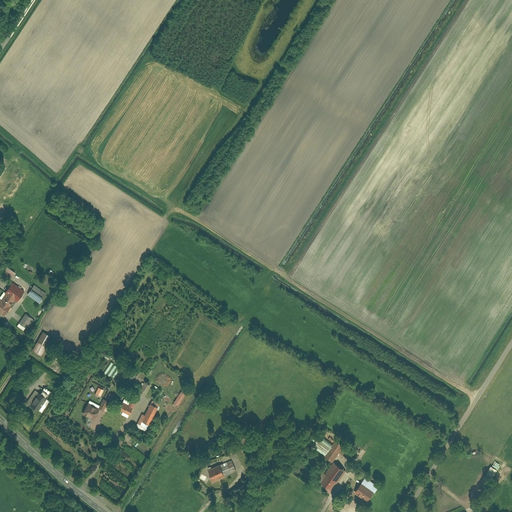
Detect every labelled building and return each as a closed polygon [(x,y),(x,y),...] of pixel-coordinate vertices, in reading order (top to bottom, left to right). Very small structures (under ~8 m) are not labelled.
[(15,273),(7,267),(4,271),(11,277),(15,273)] [(9,306),(14,300),(16,301),(23,291),(12,283),(5,293),(6,294),(1,301),(0,299),(0,311),(5,314),(10,307),(9,306)] [(45,294),(34,285),(27,293),(39,302),(45,294)] [(27,328),(33,320),(25,314),(19,323),(27,328)] [(31,350),(40,355),(51,337),(42,331),(31,350)] [(105,374),(116,378),(119,367),(108,363),(105,374)] [(24,381),(28,387),(35,382),(31,376),(24,381)] [(143,381),(138,391),(143,393),(148,384),(143,381)] [(173,402),(177,405),(186,391),(182,388),(173,402)] [(40,411),(48,399),(36,391),(28,402),(40,411)] [(119,410),(128,414),(134,403),(124,398),(119,410)] [(98,409),(88,404),(83,414),(94,419),(90,427),(96,430),(109,403),(103,399),(98,409)] [(142,420),(149,424),(157,407),(150,404),(144,415),(142,420)] [(145,430),(149,424),(142,420),(144,415),(142,414),(136,425),(145,430)] [(325,454),(333,444),(316,433),(309,443),(325,454)] [(332,461),(339,452),(348,458),(352,452),(335,440),(333,444),(325,454),(324,456),(332,461)] [(220,465),(224,475),(236,470),(231,460),(220,465)] [(332,489),(345,471),(333,462),(320,480),(332,489)] [(220,465),(208,470),(212,480),(224,475),(220,465)] [(498,471),(491,467),(484,479),(491,482),(498,471)] [(378,487),(365,478),(361,483),(374,492),(378,487)] [(328,493),(332,489),(320,480),(317,485),(328,493)] [(366,501),(374,492),(361,483),(354,493),(366,501)]
